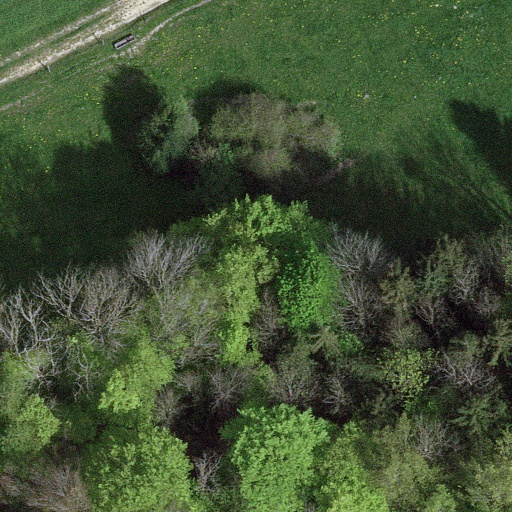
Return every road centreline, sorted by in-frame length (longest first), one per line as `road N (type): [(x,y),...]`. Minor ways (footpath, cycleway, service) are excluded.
road 1 (track): [(511,472),(200,487),(0,508)]
road 2 (track): [(148,0),(0,74)]
